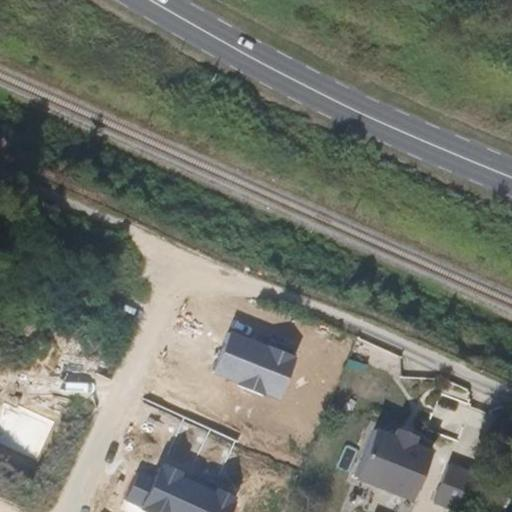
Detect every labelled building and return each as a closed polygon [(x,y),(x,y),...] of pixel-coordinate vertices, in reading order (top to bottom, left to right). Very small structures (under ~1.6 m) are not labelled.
[(294,358),(230,331),(213,373),(277,400),(294,358)] [(59,423),(6,399),(0,411),(0,444),(41,463),(59,423)] [(427,449),(375,427),(353,477),(406,499),(427,449)] [(225,511),(232,496),(155,463),(153,469),(141,464),(127,495),(143,501),(141,507),(153,511),(225,511)] [(430,504),(449,511),(457,511),(472,475),(446,464),(430,504)]
